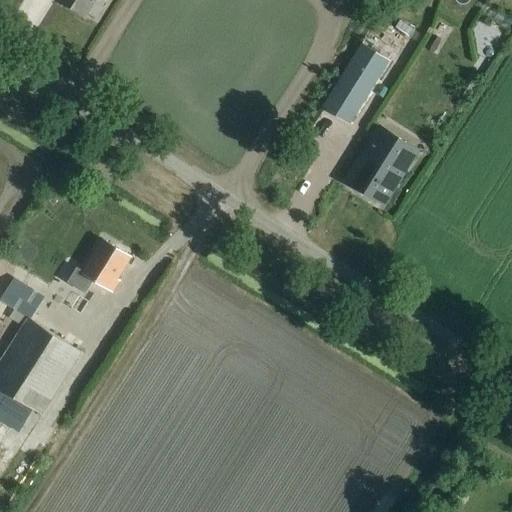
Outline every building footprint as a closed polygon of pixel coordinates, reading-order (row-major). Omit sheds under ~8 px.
[(86,18),(96,0),(58,0),(58,1),(86,18)] [(362,47),(323,110),(349,127),(389,64),(362,47)] [(472,74),(459,92),(467,98),(480,79),(472,74)] [(406,156),(387,144),(376,138),(375,138),(342,193),(373,211),(386,191),(375,184),(383,170),(394,177),(399,168),(406,156)] [(113,293),(120,282),(118,280),(132,258),(103,240),(82,274),(113,293)] [(15,311),(28,319),(28,318),(30,319),(44,297),(27,286),(12,309),(15,311)] [(43,415),(82,352),(30,319),(28,318),(28,319),(0,361),(0,422),(9,429),(24,405),(43,415)]
